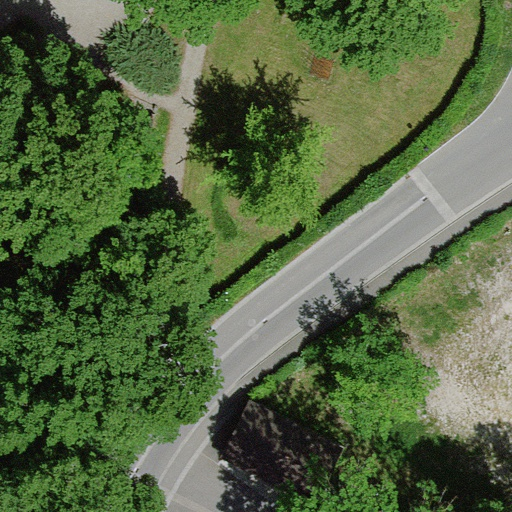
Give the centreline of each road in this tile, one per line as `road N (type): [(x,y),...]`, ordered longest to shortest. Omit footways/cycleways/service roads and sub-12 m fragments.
road 1 (tertiary): [(511,146),(431,195),(216,364),(136,468)]
road 2 (track): [(511,478),(428,466),(345,417)]
road 3 (unclassified): [(249,511),(136,468)]
